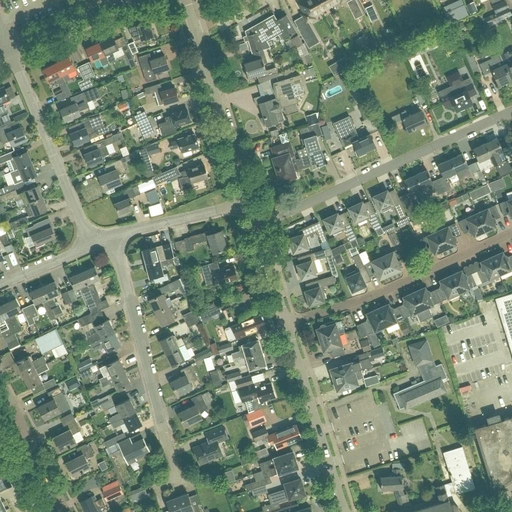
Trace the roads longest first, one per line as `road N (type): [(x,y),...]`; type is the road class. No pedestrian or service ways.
road 1 (residential): [(255,225),(511,109)]
road 2 (residential): [(174,473),(111,236)]
road 3 (residential): [(286,325),(511,233)]
road 4 (residential): [(89,244),(9,50)]
road 5 (unclassified): [(343,511),(286,325)]
road 6 (unclassified): [(246,201),(192,27)]
road 7 (residential): [(64,511),(0,383)]
road 8 (residential): [(111,236),(246,201)]
road 9 (unclassified): [(9,50),(132,0)]
